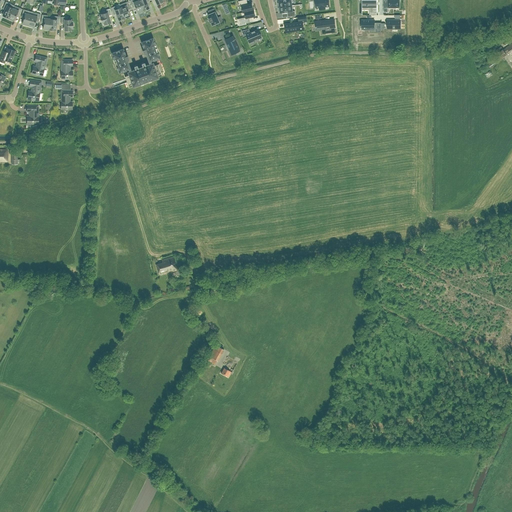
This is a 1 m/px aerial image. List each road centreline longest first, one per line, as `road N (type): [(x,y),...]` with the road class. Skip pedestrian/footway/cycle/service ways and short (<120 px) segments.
road 1 (track): [(0,143),(309,55),(432,52),(511,28)]
road 2 (track): [(106,118),(148,251),(187,258),(226,349)]
road 3 (track): [(0,383),(69,417),(131,464)]
